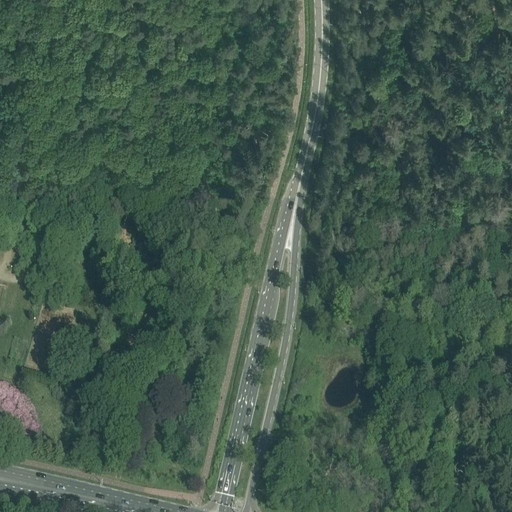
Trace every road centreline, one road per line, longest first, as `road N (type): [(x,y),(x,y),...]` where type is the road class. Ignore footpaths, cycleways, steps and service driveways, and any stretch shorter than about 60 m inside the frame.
road 1 (secondary): [(293,206),(217,511)]
road 2 (secondary): [(252,511),(292,320),(293,206)]
road 3 (secondary): [(293,206),(320,77),(321,0)]
road 4 (secondary): [(162,511),(0,477)]
